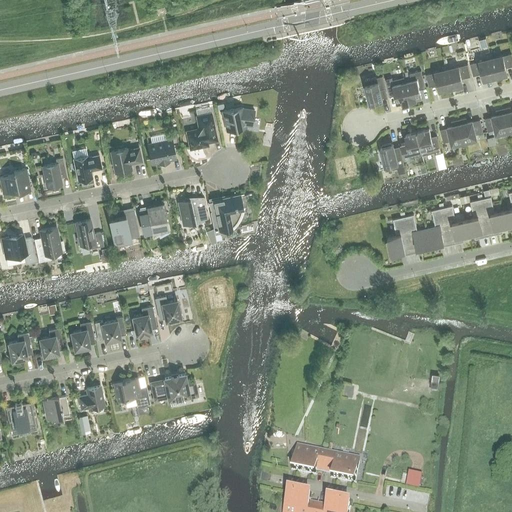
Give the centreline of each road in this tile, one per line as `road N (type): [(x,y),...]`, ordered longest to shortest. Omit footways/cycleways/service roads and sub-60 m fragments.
road 1 (tertiary): [(0,90),(395,0)]
road 2 (residential): [(0,214),(230,169)]
road 3 (residential): [(0,382),(189,346)]
road 4 (residential): [(511,246),(381,276),(356,270)]
road 5 (residential): [(363,128),(511,87)]
road 6 (residential): [(422,511),(273,478)]
